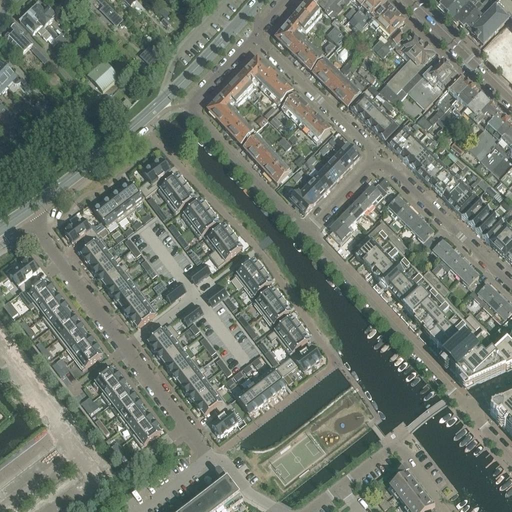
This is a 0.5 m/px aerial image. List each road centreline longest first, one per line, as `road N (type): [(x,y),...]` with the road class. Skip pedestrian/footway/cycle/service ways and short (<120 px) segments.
road 1 (tertiary): [(23,213),(139,123),(252,6)]
road 2 (residential): [(209,455),(23,213)]
road 3 (residential): [(305,232),(187,107),(254,37)]
road 4 (residential): [(305,232),(469,410)]
road 5 (residential): [(511,286),(386,165),(374,163)]
road 6 (residential): [(254,37),(371,150),(374,163)]
road 7 (tertiary): [(407,0),(511,101)]
